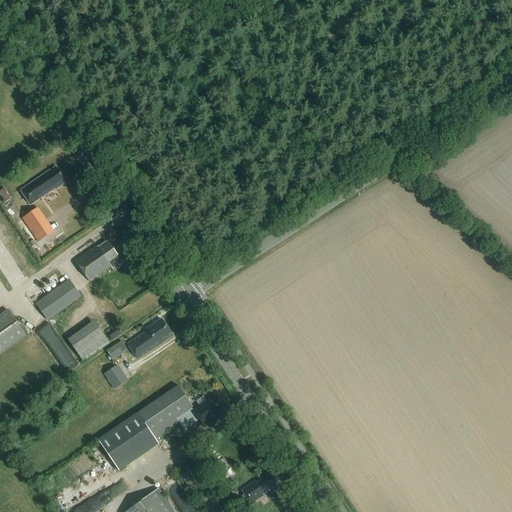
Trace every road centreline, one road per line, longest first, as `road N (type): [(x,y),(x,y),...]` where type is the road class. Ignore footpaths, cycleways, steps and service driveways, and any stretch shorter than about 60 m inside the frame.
road 1 (unclassified): [(511,84),(184,299)]
road 2 (tertiary): [(184,299),(0,27)]
road 3 (tertiary): [(327,511),(184,299)]
